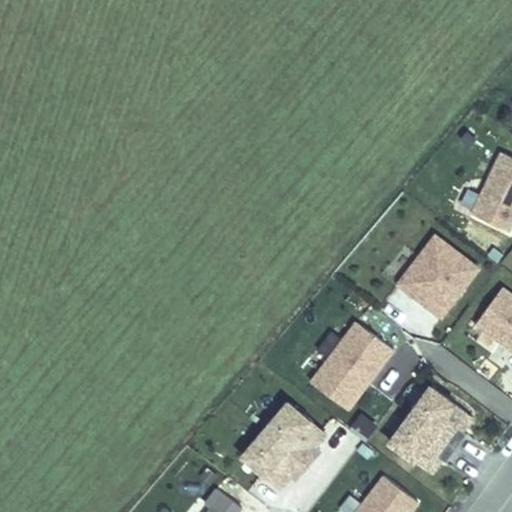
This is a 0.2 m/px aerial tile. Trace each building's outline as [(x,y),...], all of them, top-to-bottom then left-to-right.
[(474,213),(511,228),(511,226),(511,154),(500,150),(474,213)] [(398,283),(440,316),(478,267),(435,234),(398,283)] [(511,294),(502,287),(475,322),(511,349),(511,294)] [(311,380),(347,408),(393,348),(356,320),(311,380)] [(429,383),(388,439),(424,465),(434,452),(439,455),(444,459),(465,430),(460,427),(455,423),(465,410),(429,383)] [(242,454),(276,483),(287,470),(291,473),(296,477),(319,450),(315,446),(310,442),(322,429),(288,401),(242,454)] [(460,427),(470,413),(465,410),(455,423),(460,427)] [(315,446),(326,433),(322,429),(310,442),(315,446)] [(429,469),(439,455),(434,452),(424,465),(429,469)] [(280,487),(291,473),(287,470),(276,483),(280,487)] [(352,511),(405,511),(417,496),(384,471),(352,511)]
